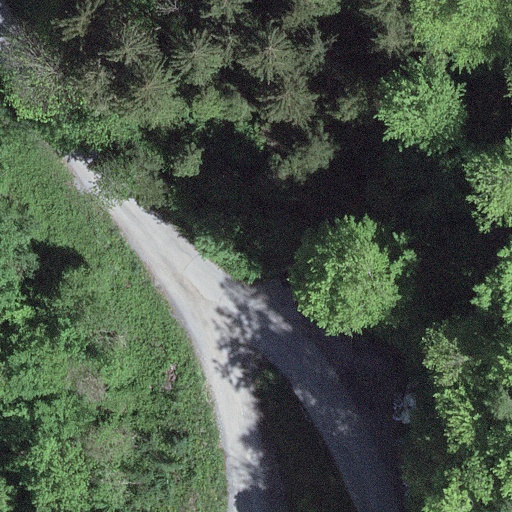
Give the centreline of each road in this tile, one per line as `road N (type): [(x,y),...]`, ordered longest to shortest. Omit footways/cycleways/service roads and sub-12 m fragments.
road 1 (track): [(377,511),(339,417),(289,347),(191,277),(70,142),(0,33)]
road 2 (track): [(191,277),(231,389),(249,511)]
